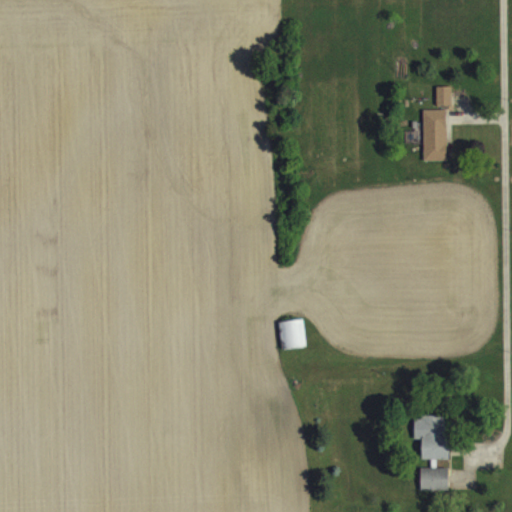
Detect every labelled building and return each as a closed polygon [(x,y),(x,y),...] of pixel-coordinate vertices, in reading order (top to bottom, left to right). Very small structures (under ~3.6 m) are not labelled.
[(437,118),(452,117),(452,98),(437,98),(437,118)] [(424,172),(447,173),(447,121),(424,121),(424,172)] [(282,361),(306,359),(304,331),(279,334),(282,361)] [(445,428),(414,428),(414,451),(422,451),(422,471),(450,471),(450,447),(445,447),(445,428)] [(421,502),(449,502),(449,480),(421,480),(421,502)]
